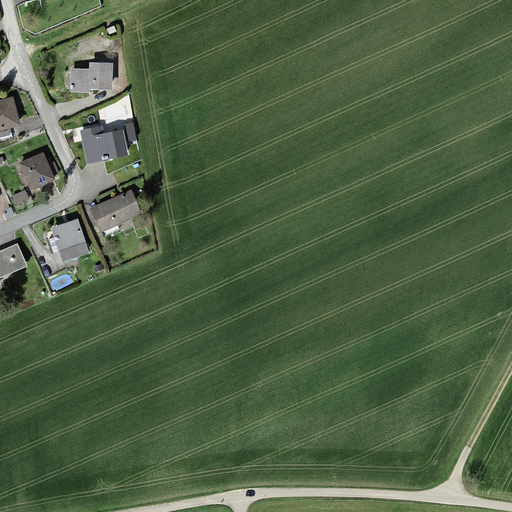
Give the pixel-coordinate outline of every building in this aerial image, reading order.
[(109,42),(96,42),(96,48),(105,48),(105,50),(109,50),(109,42)] [(71,73),(72,92),(111,92),(110,67),(89,67),(89,72),(71,73)] [(10,102),(0,104),(0,133),(17,129),(10,102)] [(133,126),(124,127),(126,139),(135,138),(133,126)] [(79,135),(86,166),(126,156),(121,135),(101,140),(99,130),(79,135)] [(41,157),(19,168),(31,192),(53,182),(51,178),(56,176),(51,166),(46,169),(41,157)] [(128,195),(90,211),(99,233),(137,218),(128,195)] [(76,224),(51,233),(63,265),(88,256),(76,224)] [(17,247),(0,254),(0,278),(26,268),(17,247)]
